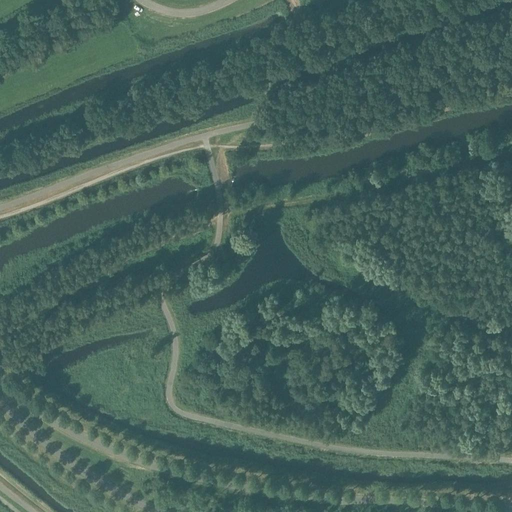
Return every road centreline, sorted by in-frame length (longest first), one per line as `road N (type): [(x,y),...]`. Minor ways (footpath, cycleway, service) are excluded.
road 1 (unknown): [(511,85),(331,140),(181,153),(0,218)]
road 2 (unclassified): [(499,511),(314,498),(197,477),(81,437),(0,384)]
road 3 (unknown): [(220,216),(60,280),(29,299),(0,335)]
road 4 (unclassified): [(0,404),(81,470),(154,511)]
